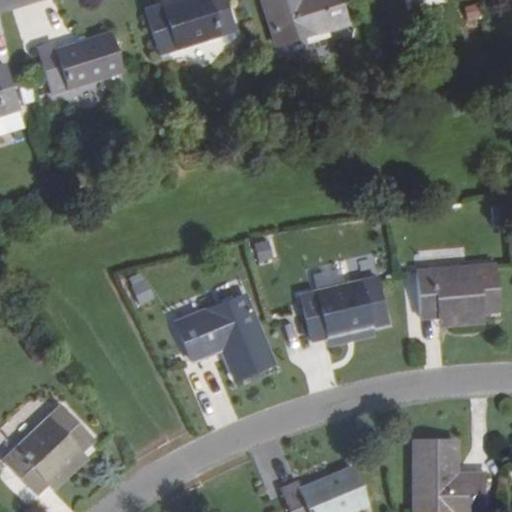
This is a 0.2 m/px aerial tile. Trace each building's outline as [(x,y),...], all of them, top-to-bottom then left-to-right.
[(235,32),(223,0),(180,0),(160,7),(146,11),(160,55),(235,32)] [(260,0),(275,47),(317,34),(318,35),(347,25),(339,0),(260,0)] [(54,44),(37,49),(52,95),(122,73),(109,34),(55,51),(54,44)] [(0,115),(18,109),(4,66),(0,66),(0,115)] [(421,319),(435,319),(482,314),(498,313),(494,265),(417,272),(421,319)] [(310,342),(324,339),(372,328),(387,324),(377,277),(299,296),(310,342)] [(233,381),(272,364),(245,297),(205,314),(204,312),(175,324),(190,363),(220,350),(233,381)] [(483,326),(482,314),(435,319),(436,330),(483,326)] [(374,337),(372,328),(324,339),(327,348),(374,337)] [(36,494),(45,484),(80,451),(92,441),(60,406),(4,460),(36,494)] [(457,444),(414,443),(413,511),(489,511),(490,475),(456,475),(457,444)] [(88,459),(80,451),(45,484),(53,492),(88,459)] [(297,484),(281,490),(289,511),(351,511),(367,506),(351,469),(300,489),(297,484)]
